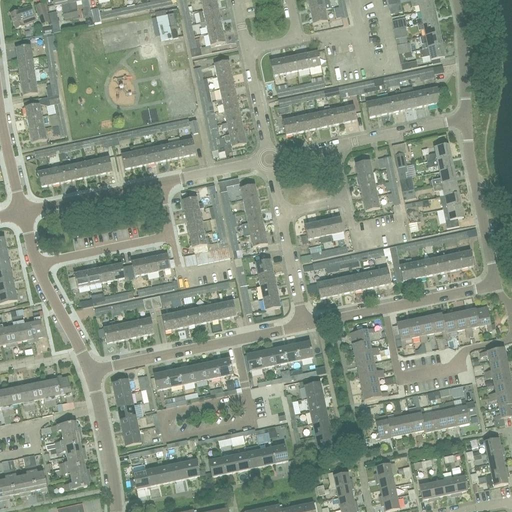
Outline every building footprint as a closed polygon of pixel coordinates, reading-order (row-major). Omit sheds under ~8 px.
[(71,18),(67,0),(53,0),(55,7),(61,6),(64,19),(71,18)] [(67,0),(71,18),(77,17),(76,11),(77,10),(76,3),(82,2),(81,0),(67,0)] [(159,0),(147,3),(148,10),(160,8),(159,0)] [(215,0),(200,0),(203,11),(217,8),(215,0)] [(325,11),(322,0),(317,0),(307,2),(310,14),(325,11)] [(432,0),(421,0),(412,2),(411,3),(412,8),(419,7),(420,13),(434,10),(432,0)] [(51,25),(49,14),(47,14),(43,3),(34,6),(41,25),(47,24),(48,26),(51,25)] [(147,3),(142,4),(135,5),(136,13),(148,10),(147,3)] [(189,14),(187,3),(180,4),(182,16),(189,14)] [(135,5),(123,8),(125,15),(136,13),(135,5)] [(402,13),(401,5),(389,7),(390,16),(402,13)] [(92,17),(89,6),(82,8),(84,19),(92,17)] [(345,6),(339,7),(339,8),(334,10),(336,19),(341,18),(342,20),(347,18),(345,6)] [(123,8),(114,10),(111,10),(113,18),(125,15),(123,8)] [(203,11),(205,22),(205,23),(220,20),(217,8),(203,11)] [(10,15),(16,30),(24,27),(24,26),(33,23),(28,9),(19,13),(19,12),(10,15)] [(113,18),(111,10),(104,12),(104,9),(98,11),(98,9),(91,11),(94,24),(101,23),(100,21),(113,18)] [(434,10),(420,13),(421,18),(411,21),(412,27),(417,26),(437,22),(434,10)] [(325,11),(310,14),(312,26),(327,23),(325,11)] [(56,12),(49,14),(51,25),(59,24),(56,12)] [(179,37),(173,14),(156,17),(161,41),(179,37)] [(192,26),(189,14),(182,16),(184,28),(192,26)] [(394,31),(406,29),(404,19),(392,22),(394,31)] [(205,23),(205,22),(200,23),(201,29),(206,28),(208,35),(222,32),(220,20),(205,23)] [(437,22),(417,26),(418,32),(424,31),(425,36),(439,33),(437,22)] [(194,38),(192,26),(184,28),(187,39),(194,38)] [(406,29),(394,31),(395,40),(407,38),(406,29)] [(208,35),(210,46),(210,47),(225,44),(222,32),(208,35)] [(425,36),(419,37),(422,51),(442,46),(439,33),(425,36)] [(46,57),(53,56),(52,51),(56,51),(53,34),(43,36),(46,57)] [(196,49),(195,41),(188,42),(189,51),(190,51),(191,58),(202,56),(200,48),(196,49)] [(397,47),(399,56),(411,53),(409,44),(397,47)] [(442,46),(422,51),(420,51),(421,59),(430,57),(431,62),(445,59),(442,46)] [(17,61),(32,59),(30,47),(15,49),(17,61)] [(317,53),(305,56),(308,71),(320,68),(317,53)] [(53,56),(46,57),(48,69),(55,68),(53,56)] [(305,56),(294,58),(297,73),(308,71),(305,56)] [(297,73),(294,58),(282,61),(285,76),(297,73)] [(32,59),(17,61),(19,73),(38,71),(37,66),(33,66),(32,59)] [(285,76),(282,61),(270,63),(273,78),(285,76)] [(216,78),(231,74),(228,62),(213,65),(216,78)] [(400,65),(402,71),(417,68),(416,62),(400,65)] [(420,72),(421,78),(434,75),(433,75),(444,73),(442,66),(432,69),(420,72)] [(55,68),(48,69),(50,81),(57,80),(55,68)] [(196,82),(207,80),(207,79),(202,80),(200,69),(194,70),(196,82)] [(38,71),(19,73),(20,85),(36,83),(34,71),(38,71)] [(421,78),(420,72),(408,74),(410,80),(421,78)] [(233,86),(231,74),(216,78),(219,89),(233,86)] [(410,80),(408,74),(397,77),(398,83),(410,80)] [(397,77),(385,79),(386,85),(398,83),(397,77)] [(386,85),(385,79),(373,82),(375,92),(384,90),(383,86),(386,85)] [(57,80),(50,81),(52,97),(59,96),(57,80)] [(207,80),(196,82),(199,94),(209,92),(207,80)] [(311,85),(313,91),(325,88),(323,82),(311,85)] [(375,92),(373,82),(355,86),(357,95),(364,94),(363,90),(374,88),(375,92)] [(37,95),(36,83),(20,85),(22,97),(37,95)] [(313,91),(311,85),(300,87),(301,93),(313,91)] [(236,98),(233,86),(219,89),(221,101),(236,98)] [(355,86),(336,89),(338,96),(347,94),(347,96),(350,96),(351,96),(357,95),(355,86)] [(432,90),(425,92),(428,107),(440,105),(437,89),(436,90),(436,86),(431,87),(432,90)] [(300,87),(288,89),(289,95),(301,93),(300,87)] [(289,95),(288,89),(276,92),(277,98),(289,95)] [(338,96),(336,89),(325,92),(326,98),(338,96)] [(404,112),(401,97),(400,97),(399,91),(394,92),(395,98),(389,99),(392,114),(404,112)] [(212,103),(209,92),(199,94),(201,106),(212,103)] [(325,92),(313,94),(314,101),(326,98),(325,92)] [(425,92),(413,94),(416,110),(428,107),(425,92)] [(314,101),(313,94),(301,97),(303,103),(314,101)] [(413,94),(401,97),(404,112),(416,110),(413,94)] [(55,115),(63,114),(62,110),(59,96),(38,100),(39,105),(48,107),(53,105),(55,115)] [(303,103),(301,97),(290,99),(291,105),(303,103)] [(236,98),(221,101),(224,113),(238,110),(236,98)] [(291,105),(290,99),(278,102),(279,108),(291,105)] [(389,99),(378,101),(381,117),(392,114),(389,99)] [(381,117),(378,101),(366,104),(369,119),(381,117)] [(212,103),(201,106),(204,117),(214,115),(212,103)] [(27,121),(42,118),(39,105),(24,109),(27,121)] [(329,112),(330,112),(329,107),(324,108),(325,113),(317,114),(320,129),(332,127),(329,112)] [(353,107),(341,110),(344,124),(356,122),(353,107)] [(224,113),(226,124),(226,125),(241,122),(238,110),(224,113)] [(341,110),(330,112),(329,112),(332,127),(344,124),(341,110)] [(65,125),(63,114),(55,115),(58,127),(65,125)] [(317,114),(306,117),(309,132),(320,129),(317,114)] [(217,127),(214,115),(204,117),(206,129),(217,127)] [(309,132),(306,117),(294,119),(297,134),(309,132)] [(44,129),(42,118),(27,121),(29,133),(44,129)] [(297,134),(294,119),(282,122),(285,137),(297,134)] [(175,123),(177,129),(189,127),(188,120),(175,123)] [(189,123),(192,135),(199,134),(196,121),(189,123)] [(226,125),(226,124),(222,125),(223,130),(227,129),(228,136),(229,136),(243,133),(241,122),(226,125)] [(175,123),(163,125),(165,132),(177,129),(175,123)] [(65,125),(58,127),(60,138),(67,137),(65,125)] [(165,132),(163,125),(152,128),(153,134),(165,132)] [(217,127),(206,129),(208,141),(215,139),(219,138),(217,127)] [(153,134),(152,128),(140,130),(142,137),(153,134)] [(44,129),(29,133),(32,145),(47,142),(44,129)] [(140,130),(129,132),(130,139),(142,137),(140,130)] [(130,139),(129,132),(111,136),(113,147),(120,145),(119,142),(130,139)] [(229,136),(228,136),(223,137),(225,142),(230,141),(231,148),(246,145),(243,133),(229,136)] [(111,136),(92,140),(93,147),(102,145),(103,149),(113,147),(111,136)] [(215,139),(208,141),(211,153),(217,151),(217,150),(220,150),(219,143),(216,144),(215,139)] [(92,140),(80,143),(82,150),(83,149),(84,154),(92,152),(91,147),(93,147),(92,140)] [(192,141),(180,144),(183,158),(195,156),(192,141)] [(80,143),(68,145),(70,152),(82,150),(80,143)] [(183,158),(180,144),(168,146),(171,161),(183,158)] [(70,152),(68,145),(57,148),(58,154),(70,152)] [(406,155),(404,145),(392,147),(391,147),(393,157),(394,157),(403,155),(406,155)] [(168,146),(156,149),(159,163),(171,161),(168,146)] [(427,163),(451,158),(448,146),(434,148),(435,154),(426,156),(427,163)] [(58,154),(57,148),(45,150),(47,157),(58,154)] [(133,154),(134,153),(133,149),(127,151),(128,155),(121,156),(124,171),(136,168),(133,154)] [(159,163),(156,149),(144,151),(148,166),(159,163)] [(47,157),(45,150),(34,153),(35,159),(47,157)] [(144,151),(134,153),(133,154),(136,168),(148,166),(144,151)] [(396,170),(406,168),(403,155),(394,157),(396,170)] [(386,171),(392,170),(390,158),(378,160),(379,169),(386,168),(386,171)] [(453,170),(451,158),(427,163),(428,168),(438,166),(439,173),(453,170)] [(96,161),(100,176),(112,173),(109,159),(96,161)] [(100,176),(96,161),(85,164),(88,178),(100,176)] [(357,177),(373,174),(370,162),(355,165),(357,177)] [(85,164),(73,166),(76,181),(88,178),(85,164)] [(76,181),(73,166),(61,169),(64,184),(76,181)] [(406,168),(396,170),(399,182),(406,180),(406,177),(411,176),(412,174),(411,173),(410,172),(407,173),(406,168)] [(61,169),(50,171),(53,186),(64,184),(61,169)] [(395,181),(392,170),(386,171),(389,183),(395,181)] [(453,170),(439,173),(440,179),(431,181),(432,187),(455,182),(453,170)] [(53,186),(50,171),(38,174),(41,189),(53,186)] [(373,174),(357,177),(360,189),(375,186),(373,174)] [(406,180),(399,182),(402,194),(409,192),(406,180)] [(395,181),(389,183),(384,184),(386,191),(390,190),(391,195),(397,193),(395,181)] [(225,188),(228,188),(226,182),(218,184),(220,194),(226,192),(225,188)] [(455,182),(432,187),(433,193),(443,191),(444,197),(440,198),(458,194),(455,182)] [(242,202),(257,198),(255,186),(240,189),(242,202)] [(377,198),(375,186),(360,189),(362,201),(377,198)] [(414,191),(409,192),(402,194),(403,202),(416,199),(414,191)] [(223,206),(229,205),(226,192),(220,194),(223,206)] [(397,193),(391,195),(387,196),(389,203),(393,202),(394,206),(400,205),(397,193)] [(213,208),(219,206),(216,194),(210,196),(213,208)] [(458,194),(440,198),(442,211),(447,210),(461,207),(458,194)] [(184,214),(199,211),(199,210),(204,209),(203,204),(198,205),(197,198),(182,201),(184,214)] [(257,198),(242,202),(245,213),(260,210),(257,198)] [(377,198),(362,201),(365,213),(380,210),(377,198)] [(407,218),(418,216),(417,208),(420,207),(419,203),(404,206),(407,218)] [(229,205),(223,206),(225,218),(231,216),(230,211),(233,210),(232,206),(229,207),(229,205)] [(219,206),(213,208),(208,208),(211,220),(215,219),(221,218),(219,206)] [(461,207),(447,210),(442,211),(446,230),(460,228),(458,220),(463,219),(461,207)] [(262,222),(260,210),(245,213),(247,225),(262,222)] [(202,223),(199,211),(184,214),(187,226),(202,223)] [(231,216),(225,218),(228,229),(234,228),(233,228),(237,227),(235,215),(231,216)] [(418,216),(407,218),(408,226),(420,223),(418,216)] [(221,218),(215,219),(217,232),(224,230),(221,218)] [(328,221),(331,236),(343,234),(340,219),(328,221)] [(331,236),(328,221),(316,224),(319,239),(331,236)] [(265,234),(262,222),(247,225),(250,237),(265,234)] [(202,223),(187,226),(189,237),(204,234),(202,223)] [(319,239),(316,224),(304,226),(306,236),(300,237),(301,245),(308,244),(307,241),(319,239)] [(234,228),(228,229),(230,241),(236,240),(234,228)] [(454,235),(455,242),(456,246),(462,244),(461,240),(468,239),(466,233),(454,235)] [(204,234),(189,237),(192,250),(199,248),(200,253),(208,252),(206,246),(211,245),(210,238),(205,239),(204,234)] [(265,234),(250,237),(252,249),(267,246),(265,234)] [(454,235),(442,238),(443,244),(455,242),(454,235)] [(443,244),(442,238),(430,240),(432,246),(443,244)] [(236,240),(230,241),(232,252),(238,251),(236,240)] [(430,240),(419,243),(420,249),(432,246),(430,240)] [(419,243),(407,245),(408,251),(420,249),(419,243)] [(408,251),(407,245),(395,248),(397,254),(408,251)] [(334,250),(333,246),(321,248),(322,253),(322,252),(324,259),(335,256),(334,250)] [(322,252),(322,253),(317,254),(316,247),(309,249),(311,255),(312,261),(324,259),(322,252)] [(346,248),(334,250),(335,256),(347,254),(346,248)] [(208,252),(200,253),(200,254),(184,257),(186,268),(229,259),(227,249),(208,253),(208,252)] [(383,251),(371,253),(372,259),(384,257),(384,256),(390,255),(389,249),(383,251)] [(6,250),(0,251),(0,261),(8,260),(6,250)] [(372,259),(371,253),(359,256),(360,262),(372,259)] [(458,255),(461,271),(473,268),(470,253),(458,255)] [(461,271),(458,255),(446,258),(449,273),(461,271)] [(167,256),(155,258),(159,277),(163,276),(163,272),(170,270),(167,256)] [(359,256),(347,258),(349,264),(360,262),(359,256)] [(155,258),(143,260),(146,275),(158,273),(159,277),(155,258)] [(347,258),(336,260),(337,266),(349,264),(347,258)] [(446,258),(435,260),(438,276),(449,273),(446,258)] [(411,265),(412,265),(410,259),(398,262),(399,267),(402,283),(414,280),(411,265)] [(8,260),(0,261),(0,272),(11,271),(8,260)] [(146,275),(143,260),(131,263),(132,266),(127,267),(130,281),(135,280),(135,278),(146,275)] [(336,260),(324,263),(326,269),(337,266),(336,260)] [(438,276),(435,260),(423,263),(426,278),(438,276)] [(257,276),(273,273),(271,261),(255,264),(257,276)] [(326,269),(324,263),(313,265),(314,271),(326,269)] [(423,263),(412,265),(411,265),(414,280),(426,278),(423,263)] [(121,265),(109,267),(112,282),(124,280),(125,282),(130,281),(127,267),(122,268),(121,265)] [(112,282),(109,267),(98,270),(101,285),(112,282)] [(238,280),(244,279),(242,267),(236,268),(238,280)] [(98,270),(86,272),(89,287),(101,285),(98,270)] [(375,272),(378,288),(391,285),(388,270),(375,272)] [(11,271),(0,272),(0,283),(13,281),(11,271)] [(89,287),(86,272),(74,274),(77,289),(89,287)] [(375,272),(364,275),(367,290),(378,288),(375,272)] [(273,273),(257,276),(253,277),(254,282),(258,281),(260,288),(276,285),(273,273)] [(364,275),(352,277),(355,293),(367,290),(364,275)] [(352,277),(340,280),(343,295),(355,293),(352,277)] [(244,279),(238,280),(241,292),(247,291),(244,279)] [(343,295),(340,280),(328,282),(332,298),(343,295)] [(13,281),(0,283),(0,294),(15,291),(13,281)] [(172,284),(161,287),(162,293),(174,290),(178,289),(176,282),(172,283),(172,284)] [(235,282),(221,285),(222,291),(236,288),(235,282)] [(332,298),(328,282),(316,285),(320,300),(332,298)] [(222,291),(221,285),(208,287),(210,293),(222,291)] [(276,285),(260,288),(262,300),(278,296),(276,285)] [(162,293),(161,287),(149,289),(150,295),(162,293)] [(210,293),(208,287),(196,290),(197,296),(210,293)] [(150,295),(149,289),(137,291),(139,298),(150,295)] [(197,296),(196,290),(183,293),(184,299),(197,296)] [(15,291),(0,294),(0,305),(17,302),(15,291)] [(247,291),(241,292),(243,304),(249,302),(255,301),(254,297),(248,299),(247,291)] [(183,293),(170,295),(172,301),(184,299),(183,293)] [(92,301),(91,294),(79,297),(80,303),(81,309),(93,307),(92,301)] [(115,296),(117,302),(129,300),(127,294),(115,296)] [(157,298),(152,299),(154,310),(162,308),(161,303),(172,301),(170,295),(157,298)] [(117,302),(115,296),(104,298),(105,305),(117,302)] [(278,296),(262,300),(265,312),(281,308),(278,296)] [(104,298),(92,301),(93,307),(105,305),(104,298)] [(220,305),(224,320),(236,317),(235,314),(241,313),(238,298),(232,300),(232,302),(220,305)] [(156,318),(154,310),(152,299),(150,300),(136,302),(137,309),(145,307),(145,311),(149,311),(151,320),(156,318)] [(137,309),(136,302),(122,305),(123,312),(137,309)] [(252,314),(249,302),(243,304),(246,315),(252,314)] [(122,305),(108,308),(111,319),(110,314),(123,312),(122,305)] [(220,305),(209,307),(212,323),(224,320),(220,305)] [(209,307),(197,310),(200,325),(212,323),(209,307)] [(111,319),(108,308),(94,311),(95,317),(100,316),(102,321),(111,319)] [(487,309),(475,311),(479,328),(486,326),(488,333),(492,332),(492,330),(495,330),(494,325),(491,325),(487,309)] [(200,325),(197,310),(185,313),(189,328),(200,325)] [(479,328),(475,311),(464,313),(469,337),(473,336),(471,330),(479,328)] [(16,318),(17,318),(15,312),(10,313),(12,319),(11,319),(12,324),(8,325),(8,329),(12,348),(17,347),(16,344),(21,343),(16,318)] [(185,313),(174,315),(177,330),(189,328),(185,313)] [(469,337),(464,313),(453,316),(457,333),(464,331),(466,338),(469,337)] [(29,324),(33,344),(38,343),(37,339),(43,338),(38,314),(32,315),(34,323),(29,324)] [(177,330),(174,315),(162,318),(165,333),(177,330)] [(442,318),(442,315),(430,318),(434,335),(441,333),(442,340),(446,339),(442,318)] [(453,316),(442,318),(446,339),(446,342),(451,341),(449,334),(457,333),(453,316)] [(22,317),(17,318),(16,318),(21,343),(27,342),(27,345),(33,344),(29,324),(24,325),(22,317)] [(434,335),(430,318),(419,320),(424,344),(427,343),(430,342),(429,339),(426,339),(426,337),(434,335)] [(139,323),(142,338),(154,335),(151,320),(139,323)] [(424,344),(419,320),(408,322),(411,339),(418,338),(420,345),(424,344)] [(1,321),(0,321),(0,344),(1,347),(6,346),(6,349),(12,348),(8,329),(2,330),(1,321)] [(411,339),(408,322),(396,325),(401,349),(405,348),(403,341),(411,339)] [(118,343),(114,323),(109,324),(110,329),(103,330),(106,345),(118,343)] [(130,340),(127,325),(116,328),(115,323),(114,323),(118,343),(130,340)] [(142,338),(139,323),(127,325),(130,340),(142,338)] [(352,346),(369,343),(367,335),(374,333),(373,330),(349,335),(352,346)] [(296,345),(300,362),(313,359),(309,343),(296,345)] [(369,343),(352,346),(354,357),(385,351),(384,350),(384,347),(377,348),(377,349),(370,350),(369,343)] [(300,362),(296,345),(284,348),(287,364),(300,362)] [(417,351),(418,355),(426,354),(424,346),(421,347),(420,347),(417,351)] [(284,348),(271,351),(275,367),(287,364),(284,348)] [(385,351),(354,357),(357,368),(373,365),(372,357),(379,356),(379,355),(380,355),(380,357),(389,355),(388,350),(384,350),(385,351)] [(489,365),(506,361),(504,350),(480,355),(481,358),(488,357),(489,365)] [(271,351),(259,353),(262,369),(275,367),(271,351)] [(262,369),(259,353),(246,356),(249,372),(262,369)] [(216,362),(220,378),(238,375),(236,366),(231,367),(229,360),(216,362)] [(506,361),(489,365),(491,372),(484,374),(485,377),(509,372),(506,361)] [(216,362),(204,365),(207,381),(220,378),(216,362)] [(204,365),(191,368),(195,384),(207,381),(204,365)] [(375,372),(373,365),(357,368),(359,380),(383,375),(382,374),(393,371),(392,368),(375,372)] [(191,368),(179,371),(182,387),(195,384),(191,368)] [(144,375),(143,369),(136,370),(137,377),(144,375)] [(182,387),(179,371),(166,373),(170,389),(182,387)] [(509,372),(485,377),(486,381),(492,379),(494,387),(511,383),(509,372)] [(170,389),(166,373),(153,376),(157,392),(170,389)] [(383,375),(359,380),(361,391),(378,387),(376,379),(383,378),(383,375)] [(56,377),(60,396),(65,395),(67,404),(61,405),(63,412),(74,410),(67,378),(62,379),(61,376),(56,377)] [(60,396),(56,377),(50,378),(51,382),(46,383),(51,407),(56,406),(54,397),(60,396)] [(146,391),(150,390),(147,377),(138,379),(140,392),(146,391)] [(40,380),(35,382),(39,401),(44,400),(46,408),(51,407),(46,383),(41,384),(40,380)] [(307,400),(323,397),(320,384),(319,384),(318,380),(311,381),(312,385),(304,387),(307,400)] [(115,397),(131,394),(128,381),(113,384),(115,397)] [(30,386),(25,387),(30,412),(35,411),(33,402),(39,401),(35,382),(29,383),(30,386)] [(511,388),(511,383),(494,387),(496,394),(489,396),(489,399),(511,394),(511,388)] [(30,412),(25,387),(20,388),(19,385),(14,386),(18,405),(23,404),(25,413),(30,412)] [(18,405),(14,386),(8,387),(9,390),(4,392),(9,416),(14,415),(12,406),(18,405)] [(380,395),(378,387),(361,391),(363,402),(387,397),(387,393),(380,395)] [(454,399),(463,397),(462,387),(452,389),(454,399)] [(210,395),(211,400),(224,397),(223,393),(222,388),(209,391),(210,395)] [(0,408),(2,408),(4,417),(9,416),(4,392),(0,392),(0,408)] [(133,407),(131,394),(115,397),(118,410),(133,407)] [(511,394),(489,399),(490,403),(497,401),(499,409),(511,406),(511,394)] [(323,397),(307,400),(309,413),(326,409),(323,397)] [(462,409),(455,410),(454,410),(458,427),(469,425),(468,417),(476,416),(473,404),(465,405),(464,401),(461,402),(462,409)] [(454,410),(455,410),(453,402),(445,403),(445,405),(442,406),(447,430),(458,427),(454,410)] [(301,413),(308,411),(307,404),(300,405),(301,413)] [(447,430),(442,406),(438,406),(440,413),(432,415),(436,432),(447,430)] [(511,406),(499,409),(500,417),(493,418),(494,422),(495,422),(496,426),(505,425),(504,420),(511,418),(511,406)] [(136,419),(133,407),(118,410),(120,423),(136,419)] [(420,410),(419,407),(415,408),(408,409),(409,417),(413,434),(423,432),(424,432),(419,410),(420,410)] [(328,422),(326,409),(309,413),(312,425),(328,422)] [(423,409),(420,410),(419,410),(424,432),(423,432),(424,434),(436,432),(432,415),(424,417),(423,409)] [(400,411),(396,412),(402,437),(413,434),(409,417),(402,419),(400,411)] [(395,420),(387,422),(391,439),(402,437),(396,412),(393,412),(393,413),(395,420)] [(150,429),(156,428),(159,427),(157,415),(153,416),(154,422),(148,423),(150,429)] [(387,422),(379,424),(377,416),(374,416),(379,441),(391,439),(387,422)] [(136,419),(120,423),(123,435),(138,432),(136,419)] [(328,422),(312,425),(315,438),(331,434),(328,422)] [(62,438),(81,434),(80,428),(77,429),(76,423),(51,428),(51,427),(41,430),(42,436),(61,432),(62,438)] [(259,431),(255,432),(256,436),(263,435),(265,444),(270,443),(268,433),(267,429),(259,431)] [(138,432),(123,435),(125,448),(141,444),(138,432)] [(81,434),(62,438),(63,443),(45,446),(46,451),(56,449),(56,450),(80,445),(79,439),(82,439),(81,434)] [(333,447),(331,434),(315,438),(317,450),(333,447)] [(487,454),(503,451),(502,445),(499,446),(498,440),(484,442),(487,454)] [(174,443),(166,445),(168,456),(175,454),(174,448),(175,448),(174,443)] [(80,445),(56,450),(57,455),(65,453),(66,459),(85,455),(84,449),(81,450),(80,445)] [(284,446),(271,449),(275,465),(288,462),(284,446)] [(275,465),(271,449),(259,451),(262,468),(275,465)] [(259,451),(246,454),(250,470),(262,468),(259,451)] [(503,451),(487,454),(489,465),(503,462),(502,456),(504,455),(503,451)] [(246,454),(234,457),(237,473),(250,470),(246,454)] [(85,455),(66,459),(67,464),(59,465),(60,470),(60,471),(85,466),(83,460),(86,460),(85,455)] [(34,457),(28,458),(35,492),(41,490),(41,493),(47,492),(43,473),(37,474),(35,465),(36,465),(34,457)] [(237,473),(234,457),(221,459),(225,476),(237,473)] [(35,492),(28,458),(22,459),(24,468),(25,467),(26,472),(27,476),(21,477),(25,496),(30,495),(30,493),(35,492)] [(225,476),(221,459),(209,462),(211,475),(205,476),(206,479),(212,478),(225,476)] [(12,461),(7,462),(14,496),(20,495),(20,497),(25,496),(21,477),(16,479),(14,470),(12,461)] [(183,464),(187,480),(200,477),(199,477),(205,476),(204,470),(198,471),(196,461),(183,464)] [(14,496),(7,462),(1,463),(3,472),(4,472),(6,481),(0,481),(0,482),(4,501),(9,500),(9,497),(14,496)] [(504,468),(503,462),(489,465),(491,476),(508,473),(507,468),(504,468)] [(422,463),(413,464),(414,471),(423,469),(422,463)] [(183,464),(171,467),(174,483),(187,480),(183,464)] [(376,480),(392,476),(390,465),(375,467),(377,474),(374,475),(376,480)] [(60,471),(60,470),(54,471),(55,477),(57,476),(57,477),(70,474),(71,480),(90,476),(89,470),(86,471),(85,466),(60,471)] [(174,483),(171,467),(158,469),(161,485),(174,483)] [(161,485),(158,469),(146,472),(149,488),(161,485)] [(149,488),(146,472),(133,474),(136,491),(149,488)] [(453,480),(457,497),(462,496),(461,493),(467,492),(465,478),(458,479),(456,473),(452,474),(453,480)] [(477,479),(471,480),(472,485),(478,483),(478,481),(486,480),(488,489),(508,485),(507,479),(509,478),(508,473),(491,476),(477,479)] [(336,488),(353,485),(351,480),(349,480),(348,474),(333,477),(336,488)] [(90,476),(71,480),(72,485),(63,487),(65,492),(89,487),(88,481),(91,481),(90,476)] [(395,488),(392,476),(376,480),(377,485),(379,484),(380,491),(395,488)] [(457,497),(453,480),(442,482),(445,496),(451,495),(452,498),(457,497)] [(442,482),(431,485),(434,501),(439,500),(439,498),(445,496),(442,482)] [(353,485),(336,488),(338,500),(352,497),(351,490),(354,490),(353,485)] [(434,501),(431,485),(419,487),(422,501),(429,500),(429,502),(434,501)] [(395,488),(380,491),(382,497),(379,497),(380,502),(397,499),(395,488)] [(352,497),(338,500),(340,511),(357,507),(356,502),(354,502),(352,497)] [(389,511),(399,510),(397,499),(380,502),(381,507),(384,506),(384,511),(389,511)]
